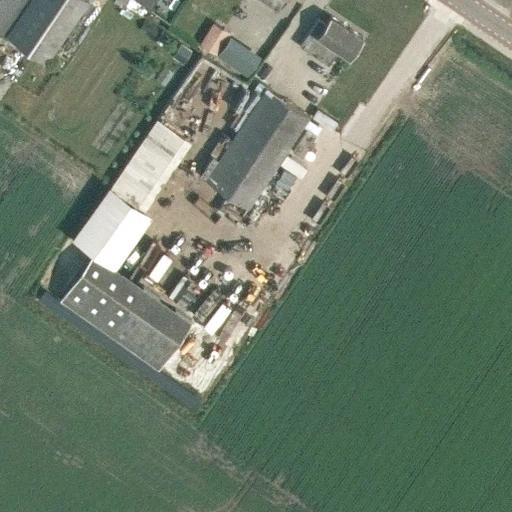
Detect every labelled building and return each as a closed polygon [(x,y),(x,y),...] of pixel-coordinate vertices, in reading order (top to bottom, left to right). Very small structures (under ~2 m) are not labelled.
[(0,0),(0,28),(46,61),(87,0),(0,0)] [(320,57),(328,63),(338,48),(349,56),(363,36),(331,15),(325,23),(319,19),(301,45),(320,57)] [(216,52),(228,32),(211,21),(199,42),(216,52)] [(172,55),(182,62),(191,49),(181,42),(172,55)] [(248,206),(310,114),(267,85),(205,177),(248,206)] [(152,115),(107,182),(141,205),(186,138),(152,115)] [(159,366),(191,320),(142,285),(109,332),(159,366)]
